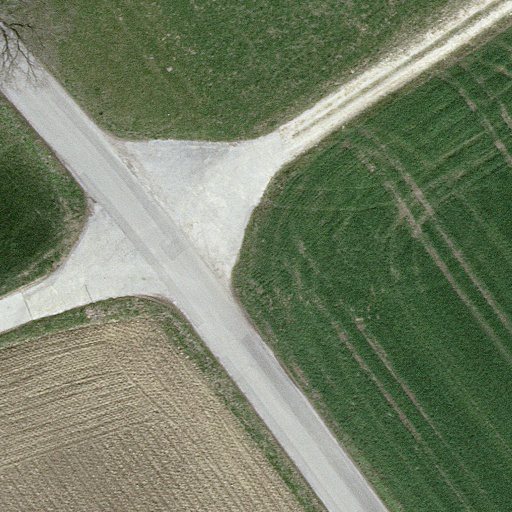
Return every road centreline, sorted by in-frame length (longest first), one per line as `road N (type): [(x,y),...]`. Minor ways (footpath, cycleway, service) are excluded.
road 1 (track): [(0,320),(167,253),(281,145),(497,0)]
road 2 (unclassified): [(348,511),(167,253),(0,65)]
